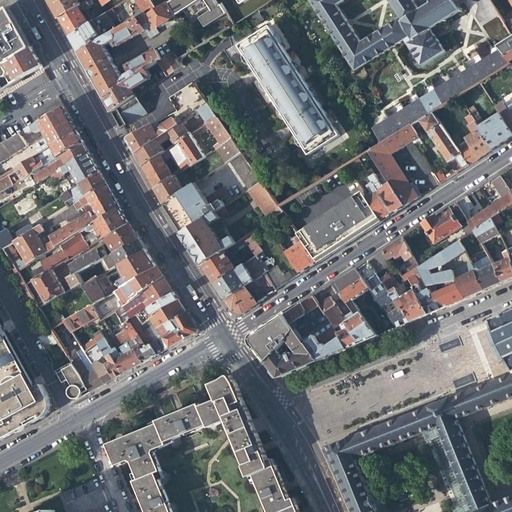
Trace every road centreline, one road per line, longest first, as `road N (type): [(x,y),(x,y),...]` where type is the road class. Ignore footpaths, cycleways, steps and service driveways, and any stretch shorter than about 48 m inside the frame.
road 1 (residential): [(29,0),(227,340)]
road 2 (residential): [(511,152),(227,340)]
road 3 (residential): [(265,395),(511,291)]
road 4 (residential): [(227,340),(77,413)]
road 5 (residential): [(265,395),(330,511)]
